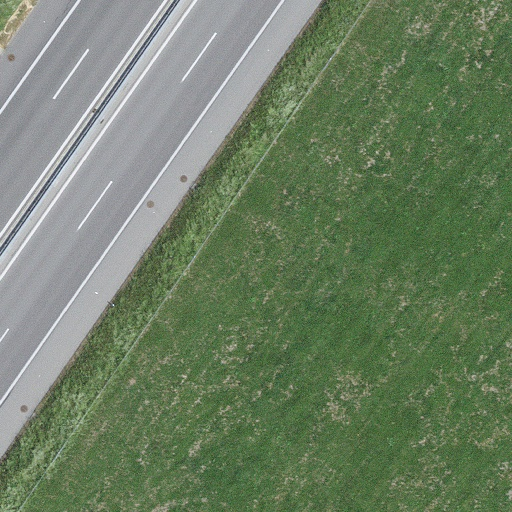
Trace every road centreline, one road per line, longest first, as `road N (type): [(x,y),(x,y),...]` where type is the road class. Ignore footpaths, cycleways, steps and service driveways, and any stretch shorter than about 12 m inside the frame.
road 1 (motorway): [(0,342),(240,0)]
road 2 (motorway): [(122,0),(0,173)]
